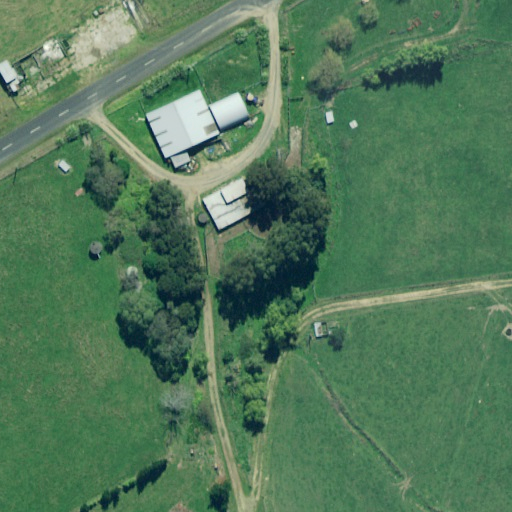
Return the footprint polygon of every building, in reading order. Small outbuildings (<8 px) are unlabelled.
[(8,62),(0,65),(0,73),(6,84),(17,79),(8,62)] [(219,134),(200,91),(146,116),(166,159),(219,134)] [(247,118),(238,95),(211,107),(221,129),(247,118)] [(191,162),(187,153),(172,159),(176,168),(191,162)] [(261,209),(246,178),(203,200),(219,230),(261,209)]
